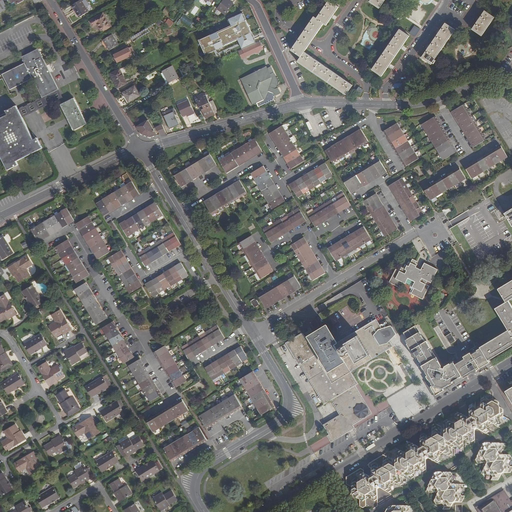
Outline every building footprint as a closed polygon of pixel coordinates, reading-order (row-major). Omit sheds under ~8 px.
[(80,0),(72,5),(79,17),(88,11),(81,0),(80,0)] [(224,0),(218,9),(226,14),(233,3),(228,0),(224,0)] [(305,29),(315,35),(323,23),(326,25),(332,17),(334,14),(339,7),(329,0),(328,0),(316,18),(314,16),(305,29)] [(484,10),(472,29),(482,35),(494,17),(484,10)] [(102,32),(111,26),(103,12),(89,21),(93,26),(97,24),(102,32)] [(158,19),(160,20),(164,23),(169,26),(172,21),(164,16),(162,14),(158,19)] [(183,15),(180,20),(191,26),(194,21),(183,15)] [(243,40),(253,36),(246,21),(236,25),(243,40)] [(455,29),(445,23),(422,57),(431,64),(455,29)] [(147,33),(145,29),(131,37),(133,41),(147,33)] [(315,35),(305,29),(303,32),(302,35),(299,38),(298,40),(308,46),(309,45),(312,41),(313,38),(315,35)] [(400,29),(372,69),(382,76),(409,36),(400,29)] [(110,50),(119,45),(112,34),(103,40),(110,50)] [(243,59),(248,56),(247,54),(263,47),(260,40),(239,50),(243,59)] [(308,46),(298,40),(291,50),(301,57),(297,61),(346,94),(353,85),(345,79),(342,77),(327,67),(323,65),(315,59),(312,57),(304,51),(308,46)] [(247,54),(248,56),(258,51),(261,52),(262,49),(264,48),(263,47),(247,54)] [(132,55),(133,56),(136,55),(135,52),(131,53),(129,48),(114,54),(118,62),(132,55)] [(42,97),(59,89),(46,65),(38,49),(22,57),(25,63),(2,74),(10,90),(33,79),(42,97)] [(163,71),(169,83),(178,78),(172,66),(163,71)] [(247,78),(246,76),(243,77),(244,79),(250,93),(248,94),(253,104),(264,99),(262,96),(267,94),(270,83),(268,79),(272,77),(267,66),(256,71),(257,73),(247,78)] [(117,87),(127,83),(120,69),(110,73),(117,87)] [(241,79),(248,94),(250,93),(244,79),(243,77),(241,79)] [(262,96),(264,99),(272,96),(276,86),(272,77),(268,79),(270,83),(267,94),(262,96)] [(140,95),(134,86),(123,92),(128,102),(140,95)] [(18,110),(23,118),(63,98),(59,89),(42,97),(18,110)] [(219,112),(214,100),(209,102),(205,92),(195,97),(199,107),(203,106),(204,108),(202,109),(205,118),(219,112)] [(176,102),(183,116),(194,111),(187,97),(176,102)] [(74,98),(62,104),(74,130),(87,124),(81,112),(74,98)] [(452,112),(455,118),(468,110),(465,104),(452,111),(452,112)] [(34,140),(23,118),(18,110),(16,106),(6,111),(8,114),(0,118),(0,153),(8,170),(11,169),(18,165),(16,161),(43,148),(37,138),(34,140)] [(459,124),(472,116),(468,110),(455,118),(459,124)] [(49,111),(41,115),(45,122),(53,117),(49,111)] [(180,124),(174,111),(164,115),(170,129),(180,124)] [(425,131),(439,122),(436,116),(421,124),(425,131)] [(475,122),(472,116),(459,124),(462,129),(475,122)] [(148,119),(137,126),(142,134),(150,137),(158,135),(148,119)] [(425,131),(429,136),(443,128),(439,122),(425,131)] [(466,135),(479,128),(475,122),(462,129),(466,135)] [(387,137),(401,129),(397,123),(384,131),(383,131),(387,137)] [(160,134),(166,132),(162,124),(156,127),(160,134)] [(273,136),(275,138),(286,132),(283,126),(271,133),(270,133),(272,136),(273,136)] [(432,142),(446,134),(443,128),(429,136),(432,142)] [(466,135),(470,141),(482,134),(479,128),(466,135)] [(355,132),(363,146),(369,142),(362,130),(361,129),(355,132)] [(387,137),(390,143),(404,135),(401,129),(387,137)] [(286,132),(275,138),(273,139),(275,142),(276,142),(278,145),(290,138),(286,132)] [(355,132),(349,136),(357,149),(363,146),(355,132)] [(432,142),(436,148),(450,140),(446,134),(432,142)] [(482,134),(470,141),(473,147),(486,140),(482,134)] [(394,149),(408,141),(404,135),(390,143),(394,149)] [(357,149),(349,136),(343,140),(351,153),(357,149)] [(293,143),(290,138),(278,145),(277,145),(279,148),(280,147),(282,150),(293,143)] [(255,139),(249,143),(256,154),(257,155),(260,153),(260,152),(262,151),(255,139)] [(343,140),(337,143),(345,157),(351,153),(343,140)] [(440,154),(454,146),(450,140),(436,148),(440,154)] [(394,149),(397,155),(411,147),(408,141),(394,149)] [(249,143),(243,146),(250,158),(251,159),(253,157),(253,156),(256,154),(249,143)] [(283,153),(285,156),(297,149),(293,143),(282,150),(281,151),(282,154),(283,153)] [(331,147),(339,160),(345,157),(337,143),(331,147)] [(243,146),(237,150),(244,161),(245,162),(248,161),(247,160),(250,158),(243,146)] [(440,154),(443,160),(456,152),(457,151),(454,146),(440,154)] [(495,149),(502,161),(508,157),(501,146),(495,149)] [(331,147),(325,150),(333,164),(339,160),(331,147)] [(411,147),(397,155),(401,161),(415,152),(411,147)] [(289,162),(301,155),(297,149),(285,156),(284,157),(286,160),(287,159),(289,162)] [(496,164),(502,161),(495,149),(489,153),(496,164)] [(244,161),(237,150),(231,153),(238,165),(239,166),(242,164),(242,163),(244,161)] [(217,165),(209,152),(203,156),(211,168),(211,169),(214,167),(214,166),(217,165)] [(419,159),(415,152),(401,161),(405,167),(406,166),(419,159)] [(238,165),(231,153),(225,157),(232,169),(233,169),(236,168),(236,167),(238,165)] [(496,164),(489,153),(483,156),(490,168),(496,164)] [(291,166),(292,168),(304,161),(301,155),(289,162),(288,163),(290,166),(291,166)] [(197,160),(205,172),(205,173),(209,171),(208,170),(211,168),(203,156),(197,160)] [(484,171),(490,168),(483,156),(477,160),(484,171)] [(232,169),(225,157),(219,161),(227,172),(227,173),(230,171),(230,170),(232,169)] [(383,173),(386,171),(379,159),(373,163),(380,175),(381,176),(384,174),(383,173)] [(197,160),(191,163),(199,175),(199,176),(203,174),(202,173),(205,172),(197,160)] [(477,160),(471,163),(478,175),(484,171),(477,160)] [(191,163),(186,167),(193,179),(194,180),(197,178),(196,177),(199,175),(191,163)] [(327,179),(333,176),(325,163),(322,165),(323,166),(320,168),(327,179)] [(373,163),(367,166),(374,179),(375,179),(378,178),(377,177),(380,175),(373,163)] [(471,163),(465,167),(472,178),(478,175),(471,163)] [(251,174),(254,179),(266,172),(267,172),(265,169),(264,169),(263,166),(260,168),(251,174)] [(374,179),(367,166),(361,170),(368,182),(369,183),(371,182),(371,181),(374,179)] [(186,167),(180,170),(187,183),(188,183),(191,182),(190,181),(193,179),(186,167)] [(314,171),(321,183),(327,179),(320,168),(319,167),(316,168),(317,169),(314,171)] [(453,171),(460,182),(466,178),(461,170),(459,167),(453,171)] [(187,183),(180,170),(174,174),(181,186),(182,187),(185,185),(184,184),(187,183)] [(315,186),(321,183),(314,171),(313,170),(311,172),(311,173),(308,175),(315,186)] [(361,170),(355,174),(362,186),(363,187),(366,185),(365,184),(368,182),(361,170)] [(454,186),(460,182),(453,171),(447,174),(454,186)] [(258,185),(270,178),(271,178),(269,174),(268,175),(266,172),(254,179),(258,185)] [(315,186),(308,175),(308,174),(304,176),(305,177),(302,179),(309,190),(315,186)] [(349,177),(357,189),(357,190),(360,188),(362,186),(355,174),(349,177)] [(441,178),(448,189),(454,186),(447,174),(441,178)] [(353,191),(357,189),(349,177),(343,181),(350,193),(351,194),(354,192),(353,191)] [(258,185),(261,191),(273,184),(274,183),(273,180),(272,181),(270,178),(258,185)] [(303,194),(309,190),(302,179),(301,178),(299,179),(300,180),(296,182),(303,194)] [(392,188),(393,191),(405,184),(402,178),(389,185),(391,188),(392,188)] [(441,178),(435,181),(442,193),(448,189),(441,178)] [(248,193),(240,181),(240,180),(236,182),(237,183),(234,185),(242,197),(248,193)] [(303,194),(296,182),(296,181),(293,183),(293,184),(290,186),(297,197),(303,194)] [(429,185),(436,196),(442,193),(435,181),(429,185)] [(118,186),(120,189),(128,202),(134,198),(126,186),(124,182),(118,186)] [(132,182),(126,186),(134,198),(140,195),(132,182)] [(231,187),(228,189),(236,201),(242,197),(234,185),(234,184),(231,186),(231,187)] [(265,197),(277,190),(278,189),(276,186),(275,187),(273,184),(261,191),(265,197)] [(397,197),(409,190),(405,184),(393,191),(394,194),(395,194),(397,197)] [(423,189),(430,200),(436,196),(429,185),(423,189)] [(223,192),(230,204),(236,201),(228,189),(228,187),(225,189),(225,190),(223,192)] [(120,189),(114,193),(122,205),(128,202),(120,189)] [(265,197),(269,203),(280,196),(281,195),(280,192),(278,193),(277,190),(265,197)] [(399,200),(401,203),(412,196),(409,190),(397,197),(396,197),(398,200),(399,200)] [(224,208),(230,204),(223,192),(222,191),(219,193),(219,194),(216,196),(224,208)] [(108,196),(116,209),(122,205),(114,193),(108,196)] [(343,193),(337,196),(344,208),(345,209),(347,207),(347,206),(350,204),(343,193)] [(363,201),(367,207),(379,200),(380,199),(378,196),(377,197),(375,194),(363,201)] [(224,208),(216,196),(216,195),(213,196),(213,197),(210,199),(218,211),(224,208)] [(457,233),(454,235),(478,275),(511,254),(511,278),(499,287),(506,300),(496,306),(509,328),(479,346),(480,347),(487,358),(511,343),(511,304),(508,298),(511,296),(511,209),(505,213),(494,195),(450,222),(454,228),(457,233)] [(108,196),(102,200),(110,213),(116,209),(108,196)] [(272,209),(285,201),(283,198),(282,199),(280,196),(269,203),(272,209)] [(331,200),(338,211),(339,212),(341,211),(341,210),(344,208),(337,196),(331,200)] [(404,209),(416,202),(412,196),(401,203),(400,203),(402,206),(404,209)] [(218,211),(210,199),(210,198),(207,200),(207,201),(204,203),(212,215),(218,211)] [(110,213),(102,200),(97,204),(104,215),(104,216),(110,213)] [(331,200),(325,203),(332,215),(333,216),(336,214),(335,213),(338,211),(331,200)] [(367,207),(371,213),(382,206),(383,205),(381,202),(380,202),(379,200),(367,207)] [(408,215),(419,208),(416,202),(404,209),(403,209),(405,212),(406,212),(408,215)] [(155,203),(150,206),(157,219),(163,216),(155,203)] [(319,207),(326,219),(327,220),(330,218),(329,217),(332,215),(325,203),(319,207)] [(144,210),(152,223),(157,219),(150,206),(144,210)] [(371,213),(374,219),(386,212),(387,211),(385,208),(384,208),(382,206),(371,213)] [(445,215),(452,212),(449,206),(442,210),(445,215)] [(319,207),(313,211),(321,223),(324,221),(323,221),(326,219),(319,207)] [(67,208),(61,212),(68,224),(69,224),(71,223),(70,222),(74,220),(67,208)] [(306,220),(299,208),(293,212),(300,224),(301,224),(303,223),(302,222),(306,220)] [(423,214),(419,208),(408,215),(407,215),(409,218),(410,218),(412,221),(412,220),(423,214)] [(312,209),(306,213),(315,227),(318,225),(318,224),(321,223),(313,211),(312,209)] [(144,210),(138,213),(146,226),(152,223),(144,210)] [(68,224),(61,212),(55,216),(62,227),(63,228),(66,226),(65,225),(68,224)] [(293,212),(287,216),(294,227),(295,228),(298,226),(297,226),(300,224),(293,212)] [(374,219),(378,225),(390,218),(390,217),(388,214),(387,214),(386,212),(374,219)] [(146,226),(138,213),(132,217),(140,230),(146,226)] [(55,216),(49,219),(56,231),(57,232),(60,230),(59,229),(62,227),(55,216)] [(79,226),(81,229),(92,222),(89,216),(78,223),(76,224),(78,226),(79,226)] [(294,227),(287,216),(281,219),(288,231),(289,232),(291,230),(291,229),(294,227)] [(134,233),(140,230),(132,217),(126,220),(134,233)] [(378,225),(381,231),(393,224),(394,223),(392,220),(391,221),(390,218),(378,225)] [(56,231),(49,219),(43,223),(50,234),(51,235),(53,234),(53,233),(56,231)] [(285,233),(288,231),(281,219),(275,223),(282,235),(283,235),(286,234),(285,233)] [(126,220),(120,224),(128,237),(134,233),(126,220)] [(84,235),(96,228),(92,222),(81,229),(80,230),(82,232),(84,235)] [(50,234),(43,223),(37,226),(44,238),(45,239),(48,237),(47,236),(50,234)] [(282,235),(275,223),(269,226),(276,238),(277,239),(279,237),(282,235)] [(381,231),(385,237),(397,229),(398,229),(396,226),(395,226),(393,224),(381,231)] [(31,230),(38,241),(39,243),(42,241),(41,240),(44,238),(37,226),(31,230)] [(269,226),(263,230),(271,243),(271,242),(274,241),(273,240),(276,238),(269,226)] [(365,243),(371,239),(364,228),(363,227),(361,229),(361,230),(358,231),(365,243)] [(86,238),(88,241),(100,234),(96,228),(84,235),(83,236),(85,238),(86,238)] [(352,235),(359,246),(365,243),(358,231),(358,230),(355,232),(355,233),(352,235)] [(175,248),(181,245),(173,232),(168,236),(175,248)] [(91,247),(103,240),(100,234),(88,241),(87,241),(89,244),(91,247)] [(349,237),(346,239),(353,250),(359,246),(352,235),(352,234),(349,236),(349,237)] [(4,236),(0,238),(0,253),(3,259),(13,253),(4,236)] [(175,248),(168,236),(162,240),(169,252),(175,248)] [(251,236),(239,243),(242,249),(254,242),(255,241),(254,239),(253,239),(251,236)] [(291,245),(295,251),(306,244),(307,243),(306,240),(305,241),(303,238),(291,245)] [(343,240),(340,242),(347,254),(353,250),(346,239),(346,238),(343,239),(343,240)] [(69,244),(67,240),(55,247),(59,253),(71,246),(72,245),(70,243),(69,244)] [(93,250),(95,253),(107,246),(103,240),(91,247),(92,250),(93,250)] [(163,256),(169,252),(162,240),(156,243),(163,256)] [(338,244),(335,246),(341,257),(347,254),(340,242),(340,241),(337,243),(338,244)] [(254,242),(242,249),(246,255),(258,248),(259,247),(257,244),(256,245),(254,242)] [(163,256),(156,243),(150,247),(157,259),(163,256)] [(298,257),(310,250),(311,249),(309,246),(308,247),(306,244),(295,251),(298,257)] [(329,250),(335,261),(341,257),(335,246),(334,245),(331,246),(332,247),(329,250)] [(71,246),(59,253),(63,259),(74,252),(75,251),(74,249),(73,249),(71,246)] [(107,246),(95,253),(94,253),(96,256),(97,255),(98,259),(110,252),(107,246)] [(150,247),(144,250),(151,263),(157,259),(150,247)] [(246,255),(250,261),(262,254),(262,253),(261,250),(260,251),(258,248),(246,255)] [(109,258),(112,264),(125,256),(121,250),(109,258)] [(144,250),(138,254),(146,266),(151,263),(144,250)] [(298,257),(302,263),(313,256),(314,255),(313,252),(312,253),(310,250),(298,257)] [(63,259),(66,265),(78,258),(79,257),(77,254),(76,255),(74,252),(63,259)] [(262,254),(250,261),(253,267),(265,260),(266,259),(264,256),(263,257),(262,254)] [(112,264),(116,270),(128,262),(125,256),(112,264)] [(302,263),(306,269),(317,262),(318,261),(316,258),(315,259),(313,256),(302,263)] [(8,268),(12,274),(14,273),(15,276),(19,282),(30,275),(26,268),(33,264),(29,258),(26,261),(24,258),(20,260),(21,262),(16,265),(15,264),(8,268)] [(66,265),(70,271),(81,264),(83,263),(81,260),(80,261),(78,258),(66,265)] [(413,288),(411,294),(422,300),(429,286),(425,285),(427,282),(430,283),(437,270),(424,263),(419,273),(414,270),(417,264),(415,263),(416,261),(412,259),(410,263),(408,262),(406,266),(404,265),(402,269),(401,268),(399,271),(395,269),(388,283),(400,289),(403,283),(413,288)] [(265,260),(253,267),(257,273),(269,266),(270,265),(268,262),(267,263),(265,260)] [(116,270),(119,276),(132,268),(128,262),(116,270)] [(306,269),(309,274),(321,268),(322,267),(320,264),(319,264),(317,262),(306,269)] [(175,266),(183,279),(189,275),(181,263),(175,266)] [(73,277),(85,270),(86,269),(84,266),(83,267),(81,264),(70,271),(73,277)] [(177,283),(183,279),(175,266),(169,270),(177,283)] [(258,280),(273,271),(272,268),(271,269),(269,266),(257,273),(255,274),(258,280)] [(123,281),(135,274),(132,268),(119,276),(123,281)] [(321,268),(309,274),(313,280),(325,273),(323,270),(322,271),(321,268)] [(73,277),(77,283),(90,275),(88,272),(87,273),(85,270),(73,277)] [(163,273),(171,286),(177,283),(169,270),(163,273)] [(163,273),(157,277),(165,290),(171,286),(163,273)] [(123,281),(127,287),(139,280),(135,274),(123,281)] [(293,274),(287,278),(295,290),(296,291),(299,289),(298,288),(301,286),(293,274)] [(157,277),(151,281),(159,293),(165,290),(157,277)] [(342,297),(317,312),(326,327),(329,331),(327,332),(343,358),(338,361),(346,374),(350,371),(352,370),(351,369),(351,368),(389,345),(387,341),(395,334),(389,324),(379,327),(376,324),(387,317),(362,277),(338,292),(342,297)] [(287,278),(281,281),(289,293),(290,294),(292,293),(292,292),(295,290),(287,278)] [(139,280),(127,287),(130,293),(141,287),(143,286),(139,280)] [(159,293),(151,281),(145,284),(146,285),(153,297),(159,293)] [(289,293),(281,281),(276,285),(283,297),(284,298),(287,296),(286,295),(289,293)] [(75,289),(79,295),(89,289),(90,288),(85,283),(75,289)] [(33,308),(43,301),(33,285),(23,291),(33,308)] [(283,297),(276,285),(270,288),(277,301),(278,301),(281,300),(280,299),(283,297)] [(270,288),(264,292),(271,304),(272,305),(275,303),(274,302),(277,301),(270,288)] [(89,289),(79,295),(82,301),(92,295),(94,294),(89,289)] [(264,292),(258,295),(258,296),(266,309),(269,307),(268,306),(271,304),(264,292)] [(92,295),(82,301),(86,307),(96,301),(97,300),(92,295)] [(9,316),(10,318),(17,314),(13,308),(11,308),(8,303),(10,303),(7,299),(5,300),(3,296),(0,297),(0,305),(0,306),(0,319),(1,322),(7,318),(9,316)] [(259,305),(255,298),(250,301),(254,308),(259,305)] [(96,301),(86,307),(90,313),(100,307),(101,306),(96,301)] [(90,313),(93,319),(103,313),(104,312),(100,307),(90,313)] [(56,337),(62,333),(65,332),(66,333),(72,329),(68,323),(67,324),(64,319),(65,318),(63,314),(60,315),(58,311),(52,315),(56,322),(49,326),(56,337)] [(316,313),(325,327),(326,327),(317,312),(316,313)] [(103,313),(93,319),(97,324),(108,317),(103,313)] [(102,328),(106,334),(116,328),(117,327),(112,322),(102,328)] [(432,394),(434,393),(438,394),(444,390),(443,388),(453,382),(452,381),(462,376),(463,378),(469,375),(473,372),(474,373),(475,373),(476,372),(476,371),(476,370),(489,362),(487,358),(480,347),(470,353),(469,351),(463,355),(464,357),(460,359),(454,362),(452,360),(444,365),(443,367),(440,366),(440,364),(435,355),(434,356),(428,347),(429,346),(426,339),(424,340),(415,324),(403,331),(404,332),(408,339),(405,340),(413,353),(412,353),(415,357),(421,366),(422,366),(428,375),(427,376),(429,379),(424,382),(432,394)] [(217,325),(211,329),(219,342),(224,338),(225,338),(217,325)] [(329,331),(326,327),(325,327),(326,330),(325,331),(329,339),(328,340),(321,330),(306,339),(315,355),(322,351),(331,365),(338,361),(343,358),(327,332),(329,331)] [(106,334),(110,340),(119,334),(121,333),(116,328),(106,334)] [(300,364),(315,355),(306,339),(321,330),(321,328),(304,338),(300,332),(286,340),(287,342),(300,364)] [(211,329),(205,333),(213,345),(219,342),(211,329)] [(198,334),(200,336),(207,349),(213,345),(205,333),(204,330),(198,334)] [(455,340),(450,332),(444,335),(449,343),(455,340)] [(47,344),(41,334),(25,344),(31,354),(47,344)] [(119,334),(110,340),(113,345),(123,340),(124,339),(119,334)] [(207,349),(200,336),(194,340),(201,352),(207,349)] [(123,340),(113,345),(117,351),(127,345),(128,345),(123,340)] [(195,356),(201,352),(194,340),(188,343),(195,356)] [(82,343),(74,347),(72,348),(72,347),(65,351),(73,364),(80,360),(78,357),(80,356),(87,351),(82,343)] [(188,343),(182,347),(189,358),(190,359),(195,356),(188,343)] [(0,367),(11,361),(7,354),(6,354),(5,352),(1,345),(0,345),(0,367)] [(132,350),(127,345),(117,351),(120,357),(130,351),(132,350)] [(158,358),(169,351),(165,345),(154,352),(158,358)] [(242,362),(248,359),(241,346),(235,350),(242,362)] [(235,350),(229,353),(237,366),(242,362),(235,350)] [(130,351),(120,357),(124,363),(134,357),(135,356),(134,355),(130,351)] [(172,357),(169,351),(158,358),(161,364),(172,357)] [(353,387),(346,374),(338,361),(331,365),(322,351),(315,355),(300,364),(323,402),(331,398),(331,399),(333,398),(343,414),(327,424),(326,425),(332,436),(349,425),(347,423),(354,419),(353,418),(359,415),(362,416),(366,414),(368,409),(365,404),(360,403),(356,406),(356,409),(350,412),(347,406),(353,403),(350,397),(351,395),(348,390),(353,387)] [(223,357),(231,369),(237,366),(229,353),(223,357)] [(161,364),(165,370),(176,363),(172,357),(161,364)] [(223,357),(217,360),(225,373),(231,369),(223,357)] [(129,365),(133,371),(142,365),(144,365),(139,359),(129,365)] [(225,373),(217,360),(211,364),(219,377),(225,373)] [(50,386),(56,382),(55,381),(58,379),(64,376),(57,364),(51,368),(47,362),(40,365),(43,369),(40,370),(43,375),(44,374),(47,379),(46,380),(50,386)] [(176,363),(165,370),(168,376),(180,369),(176,363)] [(219,377),(211,364),(205,368),(213,380),(219,377)] [(136,377),(146,371),(147,371),(142,365),(133,371),(136,377)] [(183,375),(180,369),(168,376),(172,382),(183,375)] [(346,374),(353,387),(357,384),(359,383),(352,370),(350,371),(346,374)] [(151,376),(146,371),(136,377),(140,383),(150,377),(151,376)] [(257,377),(253,371),(240,379),(243,385),(257,377)] [(8,393),(24,383),(18,373),(2,383),(8,393)] [(176,388),(177,387),(187,381),(183,375),(172,382),(176,388)] [(92,397),(108,387),(102,377),(86,387),(92,397)] [(143,389),(153,383),(155,382),(150,377),(140,383),(143,389)] [(257,377),(243,385),(247,391),(260,383),(257,377)] [(143,389),(147,395),(157,389),(158,388),(153,383),(143,389)] [(247,391),(251,397),(264,389),(260,383),(247,391)] [(147,395),(151,401),(161,395),(162,394),(157,389),(147,395)] [(251,397),(254,403),(268,395),(264,389),(251,397)] [(78,405),(74,398),(71,399),(70,398),(65,390),(56,396),(61,403),(62,405),(61,405),(66,413),(78,405)] [(234,394),(229,398),(237,411),(243,407),(234,394)] [(254,403),(258,409),(271,401),(268,395),(254,403)] [(360,507),(363,508),(366,507),(366,500),(369,499),(375,501),(378,499),(377,490),(380,488),(380,487),(382,487),(382,490),(389,493),(392,491),(391,484),(394,483),(400,486),(403,484),(403,477),(406,475),(412,478),(415,476),(415,470),(417,468),(423,471),(426,469),(426,466),(424,465),(427,462),(431,459),(437,462),(440,461),(440,454),(443,452),(449,455),(452,454),(452,446),(454,445),(461,448),(463,446),(463,439),(466,437),(472,440),(475,439),(475,429),(477,428),(486,432),(489,430),(489,423),(491,421),(498,425),(500,423),(500,416),(503,414),(503,407),(500,406),(498,403),(498,400),(492,397),(489,399),(483,396),(480,398),(480,405),(478,406),(472,403),(469,405),(469,415),(467,416),(458,412),(455,414),(455,420),(452,422),(446,419),(443,421),(444,428),(441,429),(435,426),(432,428),(432,435),(429,437),(423,433),(420,435),(420,445),(418,447),(410,442),(406,445),(406,451),(404,453),(398,450),(395,451),(395,458),(392,460),(383,455),(369,464),(369,468),(372,469),(372,473),(372,476),(369,478),(364,474),(364,471),(361,469),(346,478),(346,482),(349,483),(349,486),(358,491),(360,494),(360,507)] [(182,398),(177,403),(183,413),(189,410),(183,400),(182,398)] [(237,411),(229,398),(223,401),(231,415),(237,411)] [(217,405),(225,418),(231,415),(223,401),(217,405)] [(258,409),(261,415),(273,408),(275,407),(271,401),(258,409)] [(101,412),(107,422),(123,412),(117,402),(101,412)] [(171,407),(177,417),(183,413),(177,403),(176,402),(171,407)] [(219,422),(225,418),(217,405),(211,408),(219,422)] [(171,406),(165,410),(171,421),(177,417),(171,407),(171,406)] [(205,412),(213,425),(219,422),(211,408),(205,412)] [(171,421),(165,410),(164,409),(159,414),(165,424),(171,421)] [(207,429),(213,425),(205,412),(199,416),(206,427),(207,429)] [(159,428),(165,424),(159,414),(159,413),(153,418),(159,428)] [(159,428),(153,418),(153,416),(147,421),(153,431),(159,428)] [(81,425),(80,424),(76,426),(78,428),(74,431),(77,437),(84,433),(88,439),(99,433),(96,426),(94,424),(96,423),(92,417),(85,421),(86,422),(81,425)] [(11,448),(15,446),(14,444),(19,441),(20,443),(26,439),(22,432),(21,433),(20,431),(16,425),(5,431),(9,438),(2,442),(6,448),(9,446),(11,448)] [(199,427),(193,431),(201,444),(207,440),(207,439),(199,427)] [(201,444),(193,431),(187,434),(195,447),(201,444)] [(190,451),(195,447),(187,434),(182,438),(190,451)] [(49,455),(57,451),(59,450),(61,453),(68,448),(60,435),(53,440),(54,441),(51,442),(44,446),(49,455)] [(134,451),(136,450),(144,445),(138,437),(131,441),(129,442),(127,439),(120,443),(128,456),(135,452),(134,451)] [(176,441),(184,454),(190,451),(182,438),(176,441)] [(176,441),(170,445),(178,458),(184,454),(176,441)] [(509,464),(511,457),(510,455),(503,455),(502,452),(505,446),(503,443),(493,444),(492,445),(491,444),(486,444),(484,445),(481,450),(482,451),(481,451),(476,461),(477,464),(485,463),(486,466),(483,472),(485,475),(492,475),(493,477),(492,481),(499,480),(502,474),(504,473),(510,473),(511,469),(511,466),(509,464)] [(164,448),(171,460),(172,462),(178,458),(170,445),(164,448)] [(23,460),(22,459),(18,461),(20,463),(16,466),(20,472),(26,468),(30,474),(41,467),(38,461),(36,459),(38,458),(34,452),(28,455),(28,457),(23,460)] [(102,472),(118,462),(112,452),(96,462),(102,472)] [(153,461),(136,471),(143,481),(159,471),(153,461)] [(78,473),(76,474),(69,479),(74,488),(82,483),(84,482),(84,483),(91,478),(83,466),(76,470),(78,473)] [(2,473),(0,474),(0,491),(2,495),(12,490),(2,473)] [(466,496),(462,496),(461,494),(464,487),(462,484),(455,485),(453,482),(457,476),(455,473),(444,473),(443,474),(442,473),(438,473),(435,476),(433,480),(433,481),(432,481),(427,490),(429,493),(436,493),(437,495),(434,501),(436,504),(443,504),(445,507),(443,510),(450,510),(453,504),(455,503),(462,502),(466,496)] [(116,494),(115,494),(119,501),(132,493),(128,486),(124,488),(123,486),(119,479),(110,485),(115,492),(116,494)] [(59,497),(53,487),(37,497),(43,507),(59,497)] [(161,511),(168,507),(167,506),(169,504),(177,500),(171,491),(164,495),(162,496),(160,494),(153,498),(161,511)] [(30,511),(24,501),(17,506),(19,509),(17,510),(13,511),(30,511)] [(482,511),(511,511),(511,509),(507,511),(503,511),(497,501),(487,506),(487,505),(480,509),(482,511)]
